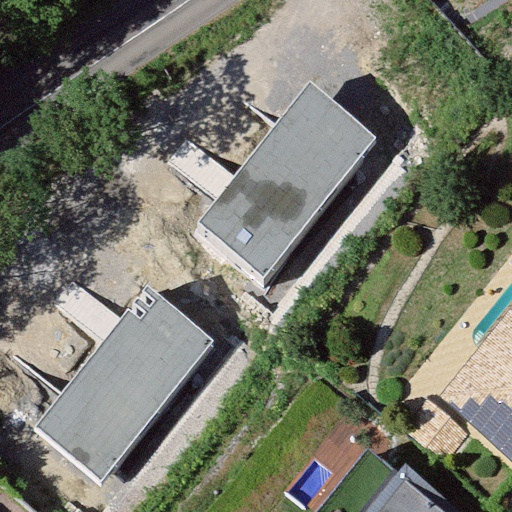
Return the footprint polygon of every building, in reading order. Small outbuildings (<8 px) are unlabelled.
[(511,0),(501,0),(511,11),(511,0)] [(511,330),(438,420),(469,446),(477,435),(462,423),(508,367),(511,362),(511,330)] [(511,362),(508,367),(462,423),(477,435),(469,446),(511,481),(511,362)] [(352,470),(317,511),(338,511),(365,480),(352,470)] [(403,511),(365,480),(338,511),(403,511)]
